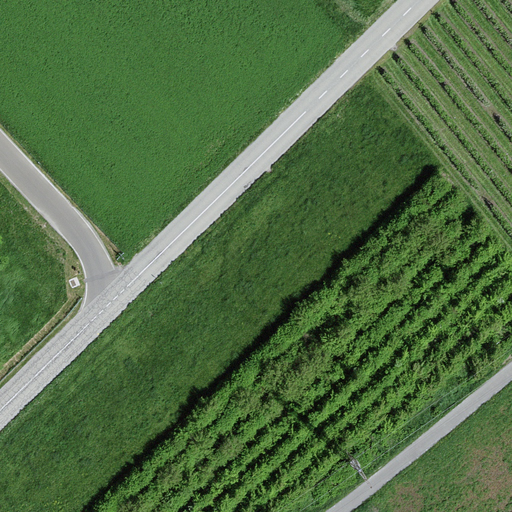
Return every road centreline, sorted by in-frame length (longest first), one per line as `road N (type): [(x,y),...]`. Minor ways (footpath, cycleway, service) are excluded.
road 1 (unclassified): [(418,0),(0,410)]
road 2 (unclassified): [(511,371),(338,511)]
